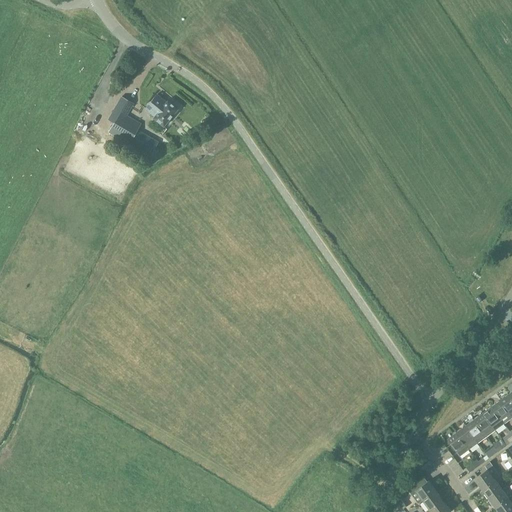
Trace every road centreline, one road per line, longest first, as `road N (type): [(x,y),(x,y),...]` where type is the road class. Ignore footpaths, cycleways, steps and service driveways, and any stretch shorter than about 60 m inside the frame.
road 1 (unclassified): [(430,404),(231,117),(124,40),(96,0)]
road 2 (unclassified): [(430,404),(511,293)]
